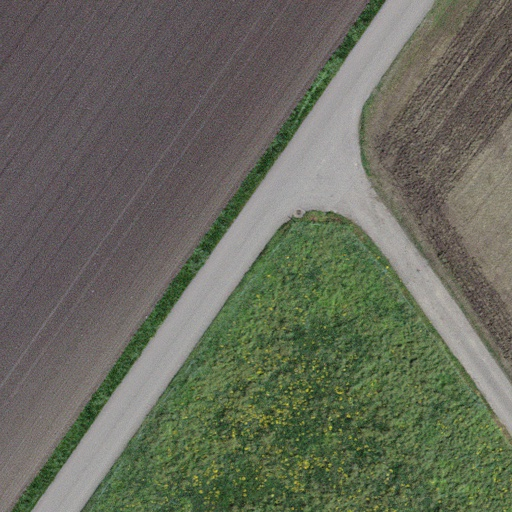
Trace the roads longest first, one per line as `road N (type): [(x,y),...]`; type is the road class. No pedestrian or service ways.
road 1 (track): [(58,511),(410,0)]
road 2 (track): [(305,150),(378,221),(511,412)]
